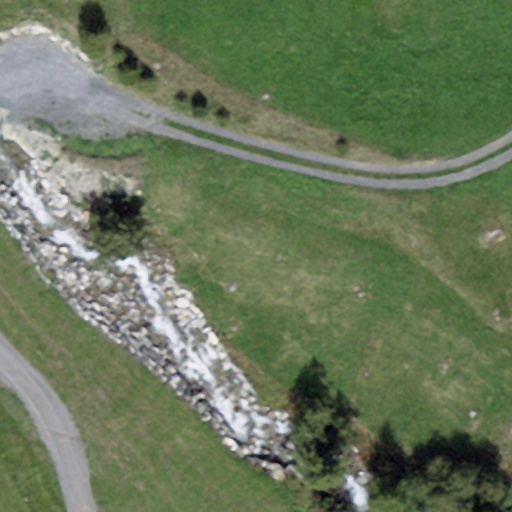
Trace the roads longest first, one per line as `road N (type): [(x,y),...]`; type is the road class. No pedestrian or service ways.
road 1 (track): [(0,96),(32,85),(148,125),(375,180),(439,179),(511,142)]
road 2 (track): [(79,511),(62,414),(0,310)]
